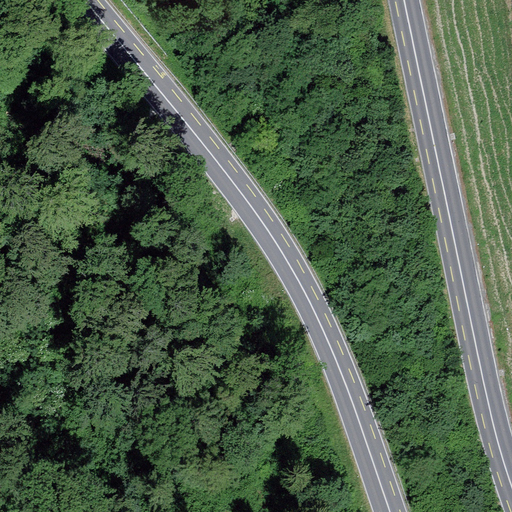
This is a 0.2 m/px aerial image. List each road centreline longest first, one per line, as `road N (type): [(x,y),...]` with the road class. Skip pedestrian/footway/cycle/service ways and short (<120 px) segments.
road 1 (primary): [(86,0),(292,258),(349,370),(396,511)]
road 2 (primary): [(511,485),(404,0)]
